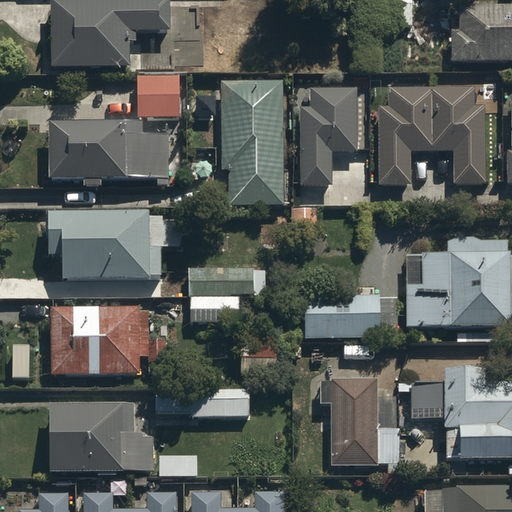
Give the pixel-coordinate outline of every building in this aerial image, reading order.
[(411,0),(370,0),(371,35),(413,34),(411,0)] [(169,10),(51,10),(51,78),(128,78),(128,44),(169,44),(169,10)] [(511,17),(458,18),(458,43),(448,43),(448,73),(511,72),(511,17)] [(178,82),(139,82),(139,126),(179,126),(178,82)] [(286,88),(224,87),(222,178),(230,178),(229,212),(284,213),(286,88)] [(358,162),(358,98),(316,98),(316,114),(300,114),(300,192),(335,192),(335,162),(358,162)] [(432,160),(430,98),(388,98),(388,114),(379,114),(379,192),(412,191),(412,160),(432,160)] [(430,98),(432,160),(453,160),(453,193),(485,192),(484,116),(475,116),(475,98),(430,98)] [(102,135),(102,122),(81,122),(81,134),(52,134),(49,134),(49,138),(49,189),(82,189),(82,197),(99,197),(99,190),(169,190),(169,144),(155,144),(155,135),(102,135)] [(150,222),(50,223),(50,266),(63,266),(63,291),(149,291),(149,287),(160,287),(160,257),(180,257),(180,228),(150,228),(150,222)] [(449,263),(407,264),(406,340),(456,340),(457,350),(508,350),(507,339),(511,338),(511,267),(511,268),(510,251),(448,252),(449,263)] [(265,273),(188,273),(188,332),(238,332),(238,304),(265,304),(265,273)] [(380,347),(380,344),(399,344),(399,308),(380,308),(380,305),(297,305),(296,337),(305,336),(305,348),(380,347)] [(148,320),(52,321),(52,387),(140,387),(140,371),(170,371),(170,349),(148,350),(148,320)] [(277,352),(240,352),(240,384),(278,383),(277,352)] [(31,356),(13,355),(12,387),(30,387),(31,356)] [(491,380),(444,381),(446,440),(461,440),(462,472),(511,470),(511,393),(491,394),(491,380)] [(395,405),(379,405),(378,388),(332,388),(332,391),(321,391),(321,412),(332,412),(332,473),(344,473),(344,477),(356,477),(356,474),(378,474),(378,471),(400,471),(400,477),(423,477),(423,435),(395,435),(395,405)] [(199,394),(155,395),(156,422),(192,422),(192,425),(250,425),(250,397),(199,398),(199,394)] [(50,484),(134,483),(134,493),(147,493),(147,481),(154,481),(154,449),(144,449),(144,444),(135,444),(135,413),(51,414),(50,484)] [(172,463),(172,486),(198,486),(198,463),(172,463)] [(511,511),(511,497),(443,496),(443,503),(424,503),(424,511),(511,511)] [(39,511),(285,511),(286,502),(256,502),(255,511),(223,511),(223,501),(193,501),(192,511),(177,511),(177,502),(146,502),(146,511),(115,511),(115,503),(84,503),(83,511),(70,511),(71,502),(39,502),(39,511)]
